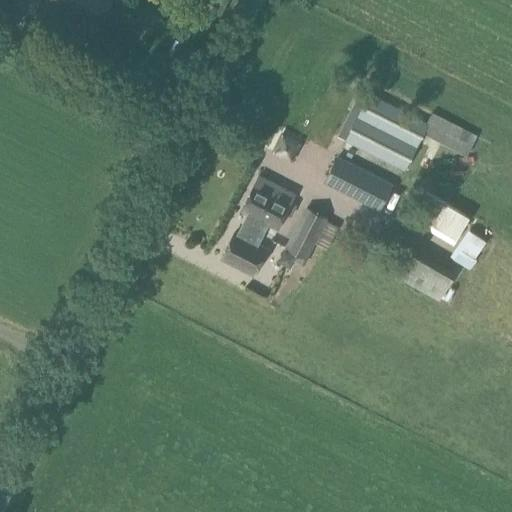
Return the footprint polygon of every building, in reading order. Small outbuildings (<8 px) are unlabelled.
[(97,27),(111,0),(50,0),(49,3),(97,27)] [(405,170),(424,134),(466,156),(477,135),(432,112),(427,121),(360,88),(337,135),(405,170)] [(289,162),(292,138),(272,135),(268,159),(289,162)] [(379,209),(393,183),(338,155),(324,181),(379,209)] [(280,194),(284,187),(260,174),(242,210),(249,213),(239,233),(235,231),(222,258),(254,274),(267,248),(258,243),(268,223),(276,227),(290,200),(280,194)] [(453,243),(469,215),(426,191),(410,218),(453,243)] [(327,249),(339,226),(327,219),(328,217),(305,206),(284,247),(306,258),(309,254),(318,258),(323,247),(327,249)] [(475,257),(486,241),(468,229),(450,255),(471,270),(479,259),(475,257)] [(393,265),(390,272),(439,300),(448,284),(457,269),(407,240),(403,246),(394,242),(384,260),(393,265)]
